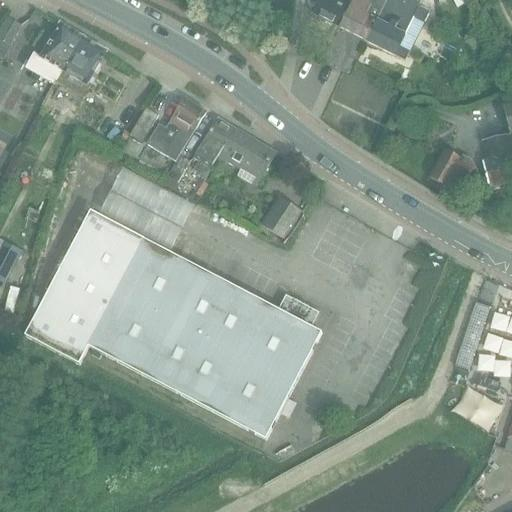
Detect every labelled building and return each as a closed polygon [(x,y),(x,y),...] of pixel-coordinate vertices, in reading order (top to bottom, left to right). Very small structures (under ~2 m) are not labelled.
[(320,0),(312,15),(339,29),(354,0),(320,0)] [(366,43),(367,43),(384,9),(388,0),(370,0),(369,2),(365,0),(354,0),(339,29),(340,29),(366,42),(366,43)] [(405,62),(409,54),(429,14),(419,9),(423,0),(388,0),(384,9),(367,43),(405,62)] [(0,42),(9,47),(20,27),(6,20),(0,30),(0,42)] [(33,57),(25,71),(53,87),(61,73),(81,39),(58,25),(38,59),(33,57)] [(81,39),(61,73),(85,87),(95,70),(104,54),(105,53),(81,39)] [(206,114),(185,101),(167,131),(159,126),(147,146),(176,164),(206,114)] [(511,106),(505,108),(511,134),(483,141),(488,161),(482,162),(489,189),(511,183),(511,142),(511,137),(511,136),(511,106)] [(158,116),(146,110),(130,137),(142,144),(158,116)] [(218,121),(194,161),(199,164),(194,172),(206,180),(212,170),(219,159),(220,156),(235,131),(218,121)] [(404,137),(432,147),(440,124),(432,121),(427,136),(408,129),(404,137)] [(275,155),(274,155),(235,131),(220,156),(219,159),(241,172),(237,179),(255,189),(275,155)] [(468,183),(476,169),(469,165),(470,162),(463,157),(460,161),(446,153),(430,180),(448,190),(453,181),(458,184),(461,179),(468,183)] [(177,185),(190,164),(181,158),(168,179),(177,185)] [(216,173),(212,170),(206,180),(196,196),(201,199),(216,173)] [(280,201),(262,227),(284,242),(302,215),(280,201)] [(286,297),(279,312),(92,213),(26,338),(79,366),(88,348),(266,442),(322,335),(311,329),(319,315),(286,297)] [(0,282),(6,286),(22,253),(4,244),(0,241),(0,282)] [(395,317),(417,321),(422,296),(401,292),(395,317)] [(490,358),(476,363),(480,374),(493,369),(490,358)] [(511,421),(511,420),(511,407),(503,404),(499,417),(511,421)]
